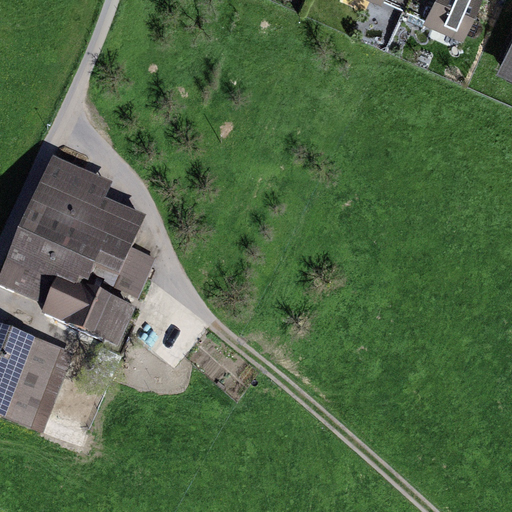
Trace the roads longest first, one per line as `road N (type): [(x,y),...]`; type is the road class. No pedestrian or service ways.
road 1 (track): [(69,110),(139,190),(188,299),(433,511)]
road 2 (track): [(0,255),(113,0)]
